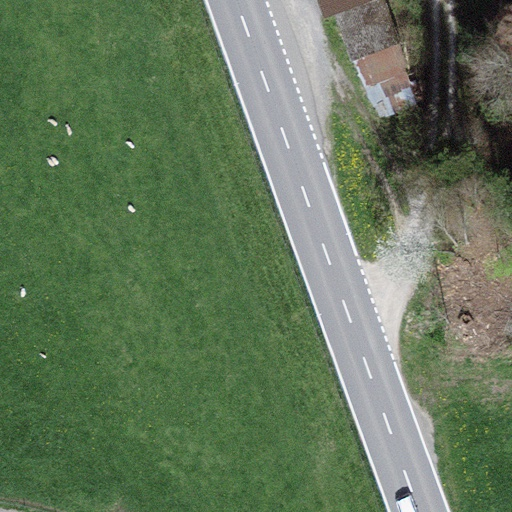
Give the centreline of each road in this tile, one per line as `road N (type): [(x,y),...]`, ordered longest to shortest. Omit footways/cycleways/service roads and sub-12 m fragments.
road 1 (secondary): [(236,0),(419,511)]
road 2 (track): [(361,349),(432,192),(444,141),(444,0)]
